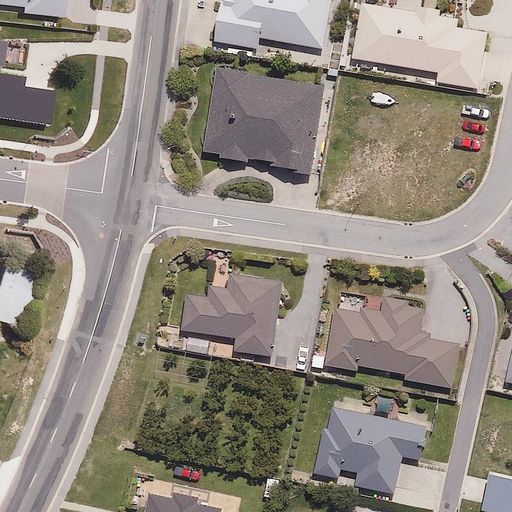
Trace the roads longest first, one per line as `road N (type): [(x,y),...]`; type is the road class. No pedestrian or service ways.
road 1 (residential): [(126,199),(418,239),(482,212),(511,148)]
road 2 (residential): [(18,511),(96,323),(126,199)]
road 3 (residential): [(126,199),(155,0)]
road 4 (residential): [(126,199),(0,179)]
